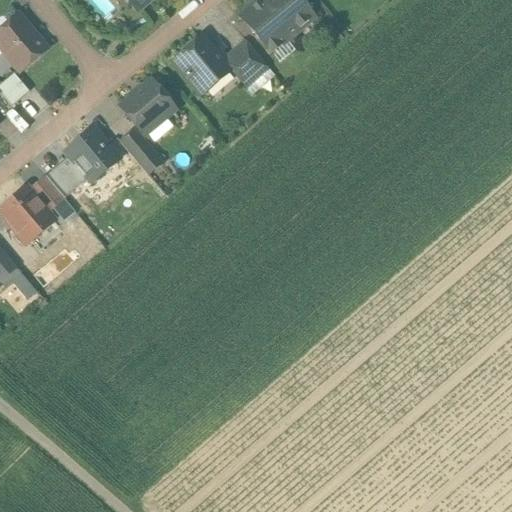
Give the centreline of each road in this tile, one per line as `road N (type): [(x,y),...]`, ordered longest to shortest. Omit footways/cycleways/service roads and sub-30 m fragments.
road 1 (residential): [(0,402),(124,511)]
road 2 (residential): [(0,169),(115,75)]
